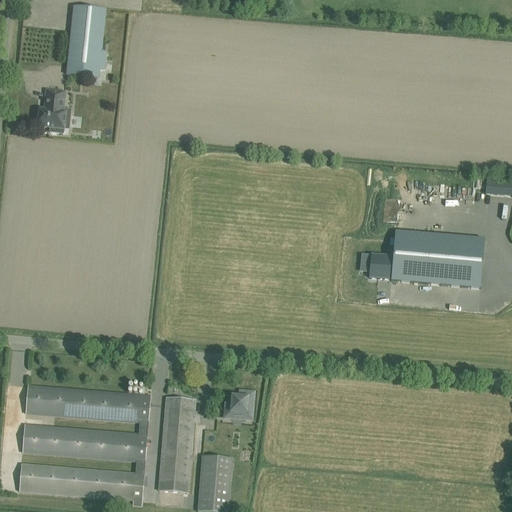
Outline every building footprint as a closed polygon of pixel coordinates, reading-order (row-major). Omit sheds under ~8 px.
[(67,76),(98,79),(106,12),(74,8),(67,76)] [(65,94),(47,92),(45,111),(43,111),(43,116),(40,115),(38,128),(50,129),(49,134),(64,136),(64,130),(69,131),(71,114),(63,113),(65,94)] [(511,198),(511,190),(511,182),(487,181),(486,196),(511,198)] [(391,283),(480,290),(485,241),(476,240),(395,233),(391,283)] [(151,398),(28,388),(26,415),(140,424),(139,436),(25,427),(23,454),(136,463),(135,475),(22,466),(19,493),(142,503),(151,398)] [(224,419),(252,421),(255,393),(239,392),(239,398),(232,398),(232,405),(226,404),(224,419)] [(195,401),(167,399),(159,493),(187,495),(195,401)] [(197,511),(228,511),(233,460),(202,457),(197,511)]
